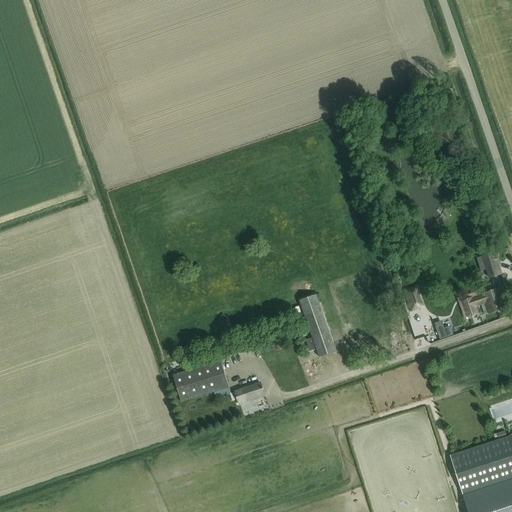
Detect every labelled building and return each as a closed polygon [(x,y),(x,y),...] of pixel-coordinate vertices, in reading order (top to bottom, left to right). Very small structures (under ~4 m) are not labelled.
[(496,252),(481,256),(488,279),(503,274),(496,252)] [(416,287),(404,291),(411,311),(423,307),(416,287)] [(470,298),(463,301),(468,316),(476,314),(473,306),(482,303),(485,314),(505,307),(499,288),(483,294),(483,295),(470,299),(470,298)] [(315,294),(298,300),(318,357),(335,351),(315,294)] [(222,315),(218,318),(223,323),(226,319),(222,315)] [(441,321),(433,323),(439,340),(446,337),(443,328),(441,321)] [(311,338),(305,340),(309,351),(315,349),(311,338)] [(229,388),(220,361),(173,376),(181,402),(229,388)] [(260,383),(234,392),(229,393),(232,401),(237,400),(238,405),(264,396),(260,383)] [(504,431),(493,435),(495,441),(506,437),(504,431)] [(495,441),(449,456),(467,511),(511,511),(511,434),(510,436),(506,437),(495,441)]
